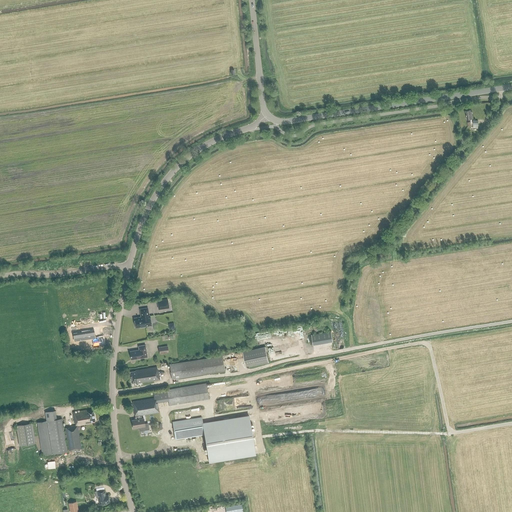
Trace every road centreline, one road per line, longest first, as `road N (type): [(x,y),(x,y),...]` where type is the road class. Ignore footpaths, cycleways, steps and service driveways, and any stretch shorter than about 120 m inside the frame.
road 1 (tertiary): [(131,511),(112,408),(128,264)]
road 2 (tertiary): [(277,120),(511,86)]
road 3 (tertiary): [(128,264),(141,221),(175,169),(267,115)]
road 4 (tertiary): [(0,275),(128,264)]
